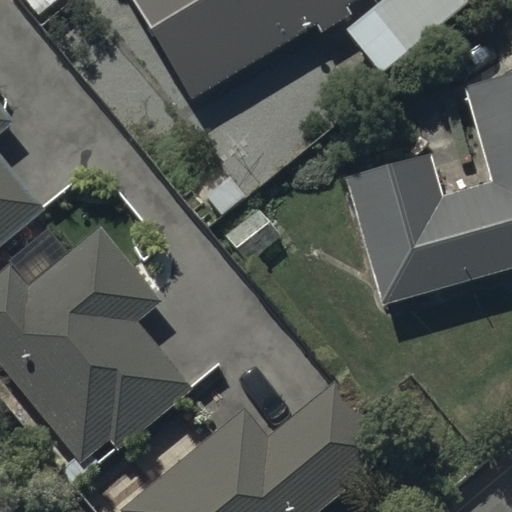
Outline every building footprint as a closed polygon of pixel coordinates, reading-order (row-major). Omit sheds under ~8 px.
[(126,0),(187,99),(311,23),(317,32),(346,15),(341,6),(350,0),(126,0)] [(379,0),(343,30),(378,73),(467,0),(379,0)] [(511,72),(461,87),(488,182),(438,197),(426,153),(341,177),(377,304),(511,265),(511,72)] [(0,243),(42,209),(0,156),(0,131),(13,121),(0,104),(0,243)] [(113,448),(187,389),(132,321),(157,300),(97,226),(28,282),(11,262),(0,270),(0,366),(77,462),(106,439),(113,448)] [(263,436),(240,408),(116,509),(118,511),(313,511),(390,450),(333,380),(263,436)]
